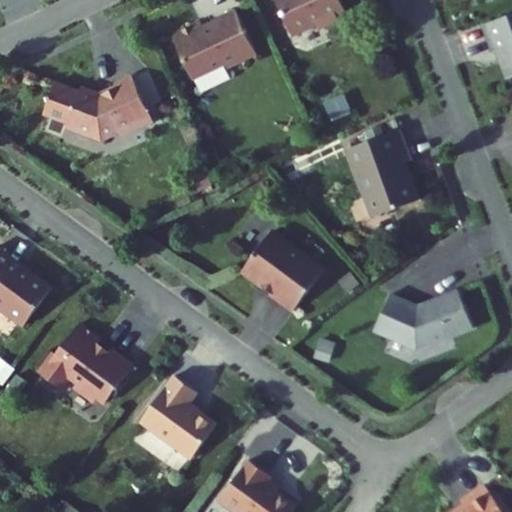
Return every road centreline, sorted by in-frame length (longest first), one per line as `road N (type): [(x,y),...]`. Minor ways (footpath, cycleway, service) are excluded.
road 1 (residential): [(0,41),(89,0),(416,0),(511,263)]
road 2 (residential): [(390,465),(0,180)]
road 3 (residential): [(511,375),(390,465)]
